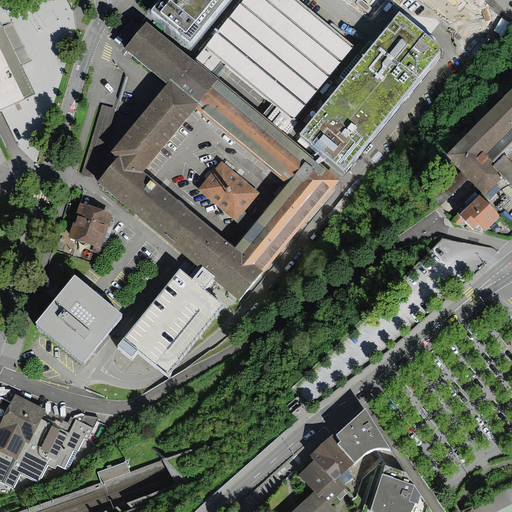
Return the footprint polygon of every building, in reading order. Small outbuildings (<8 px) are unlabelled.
[(229,0),(164,0),(152,15),(191,47),(229,0)] [(353,46),(297,0),(242,0),(193,59),(216,78),(227,63),(273,101),(261,116),(287,135),(297,121),(294,118),(353,46)] [(466,0),(477,9),(484,0),(466,0)] [(442,56),(400,20),(378,45),(301,141),(344,175),(442,56)] [(138,27),(130,21),(114,41),(122,47),(138,27)] [(120,154),(143,172),(188,117),(196,108),(219,80),(216,78),(193,59),(147,22),(126,48),(169,83),(160,95),(154,103),(113,152),(118,156),(120,154)] [(0,114),(20,103),(0,61),(0,114)] [(261,116),(219,80),(196,108),(288,184),(310,157),(287,135),(261,116)] [(511,92),(446,159),(486,201),(500,189),(497,185),(503,178),(511,186),(511,163),(506,158),(511,152),(511,92)] [(116,109),(102,105),(82,175),(84,175),(95,178),(116,109)] [(136,214),(169,242),(193,213),(155,182),(143,172),(120,154),(118,156),(97,182),(136,214)] [(281,192),(234,248),(262,271),(338,181),(310,157),(288,184),(281,192)] [(260,192),(222,162),(198,191),(236,221),(260,192)] [(434,189),(442,197),(461,177),(451,167),(440,179),(442,181),(434,189)] [(499,217),(479,198),(455,224),(459,228),(464,224),(473,232),(477,228),(483,234),(499,217)] [(80,201),(68,236),(101,247),(113,212),(88,204),(80,201)] [(217,281),(239,298),(262,271),(234,248),(214,230),(193,213),(169,242),(197,265),(204,270),(217,281)] [(181,271),(117,349),(121,352),(132,362),(140,353),(163,372),(169,377),(182,361),(225,308),(207,293),(217,281),(204,270),(195,282),(181,271)] [(74,280),(35,327),(84,366),(123,319),(98,298),(74,280)] [(0,485),(12,492),(19,478),(38,487),(48,465),(66,473),(75,453),(89,460),(95,446),(85,442),(91,431),(74,423),(67,439),(57,434),(58,430),(39,421),(42,412),(21,400),(12,396),(13,395),(4,392),(0,391),(0,485)] [(392,460),(362,414),(333,440),(337,445),(334,448),(351,466),(352,467),(365,456),(374,452),(380,462),(385,470),(403,477),(392,460)] [(351,466),(334,448),(329,442),(310,459),(315,464),(341,493),(343,490),(339,485),(348,476),(344,472),(351,466)] [(303,484),(313,497),(297,511),(330,511),(326,505),(334,498),(338,503),(344,497),(341,493),(315,464),(302,476),(307,480),(303,484)] [(428,511),(403,477),(385,470),(381,469),(372,468),(360,480),(355,498),(347,503),(354,511),(428,511)]
